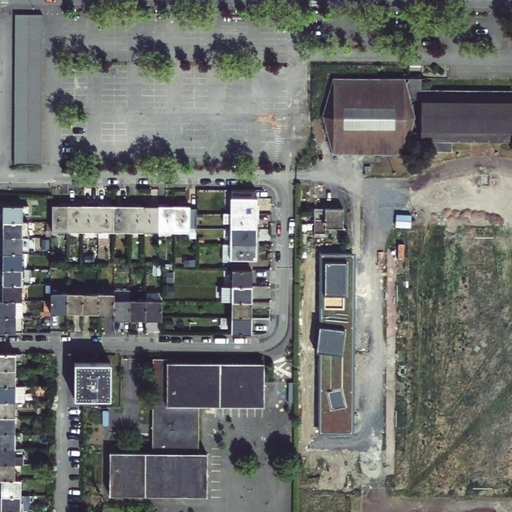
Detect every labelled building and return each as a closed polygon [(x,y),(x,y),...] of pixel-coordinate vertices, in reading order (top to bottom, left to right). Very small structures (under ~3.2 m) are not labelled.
[(15,14),(14,165),(26,165),(41,165),(42,15),(15,14)] [(404,80),(333,80),(323,117),(333,153),(404,154),(414,117),(404,80)] [(511,149),(511,97),(511,98),(511,93),(511,90),(420,90),(420,142),(429,142),(429,152),(451,152),(451,142),(511,142),(511,150),(511,149)] [(257,205),(257,198),(255,198),(256,190),(231,189),(231,198),(230,214),(259,214),(259,205),(257,205)] [(51,231),(67,232),(68,203),(59,203),(59,205),(51,205),(51,231)] [(68,203),(67,232),(83,232),(83,205),(77,205),(77,203),(68,203)] [(83,205),(83,232),(98,232),(98,204),(89,204),(89,205),(83,205)] [(108,238),(108,232),(113,232),(113,206),(107,205),(107,204),(98,204),(98,232),(98,238),(108,238)] [(128,232),(129,204),(120,204),(120,206),(113,206),(113,232),(128,232)] [(143,232),(144,206),(138,206),(138,204),(129,204),(128,232),(143,232)] [(159,232),(159,204),(150,204),(150,206),(144,206),(143,232),(159,232)] [(159,232),(174,232),(174,206),(168,206),(168,204),(159,204),(159,232)] [(3,205),(3,221),(22,222),(22,215),(28,215),(28,205),(3,205)] [(190,208),(190,206),(174,206),(174,232),(190,232),(190,236),(191,238),(196,238),(196,228),(197,208),(190,208)] [(343,228),(343,208),(314,208),(314,233),(325,233),(325,228),(343,228)] [(230,214),(223,213),(223,223),(230,223),(230,229),(256,229),(257,223),(258,223),(259,214),(230,214)] [(3,237),(28,237),(28,222),(22,222),(3,221),(3,237)] [(256,229),(230,229),(230,244),(258,244),(258,235),(256,235),(256,229)] [(3,237),(3,253),(26,253),(28,253),(28,237),(3,237)] [(230,244),(223,244),(222,262),(230,262),(230,270),(232,270),(249,270),(249,260),(256,260),(256,253),(258,253),(258,244),(230,244)] [(3,253),(3,268),(26,269),(26,253),(3,253)] [(351,433),(353,255),(322,255),(321,326),(318,326),(315,352),(321,352),(320,433),(351,433)] [(26,269),(3,268),(3,284),(21,284),(30,284),(30,269),(26,269)] [(249,270),(232,270),(232,286),(251,286),(251,270),(249,270)] [(21,284),(3,284),(3,300),(21,300),(21,292),(21,284)] [(251,286),(232,286),(222,286),(222,302),(232,302),(251,302),(251,286)] [(174,288),(166,288),(166,296),(174,296),(174,288)] [(66,294),(66,312),(82,312),(82,294),(82,289),(76,289),(76,294),(66,294)] [(113,312),(113,319),(129,319),(129,300),(129,290),(114,289),(114,294),(113,312)] [(66,312),(66,294),(50,294),(50,312),(66,312)] [(82,294),(82,312),(98,312),(98,294),(82,294)] [(98,294),(98,312),(113,312),(114,294),(98,294)] [(0,315),(22,316),(23,300),(21,300),(3,300),(0,299),(0,315)] [(129,300),(129,319),(145,319),(145,301),(129,300)] [(145,301),(145,319),(161,319),(161,301),(160,301),(145,301)] [(251,302),(232,302),(232,317),(250,317),(251,302)] [(0,315),(0,331),(15,332),(22,332),(22,316),(0,315)] [(232,317),(232,334),(250,334),(250,317),(232,317)] [(21,353),(0,353),(0,369),(14,369),(14,362),(21,362),(21,353)] [(264,405),(264,364),(167,363),(167,359),(153,359),(153,453),(109,453),(109,495),(206,495),(207,454),(197,454),(198,405),(264,405)] [(110,363),(75,363),(74,398),(110,399),(110,363)] [(14,369),(0,369),(0,384),(14,385),(14,369)] [(14,385),(0,384),(0,400),(14,401),(24,401),(24,385),(14,385)] [(14,401),(0,400),(0,416),(14,416),(14,401)] [(14,416),(0,416),(0,431),(14,432),(14,416)] [(14,432),(0,431),(0,447),(14,448),(14,432)] [(14,448),(0,447),(0,463),(14,463),(23,463),(23,448),(14,448)] [(14,463),(0,463),(0,478),(1,479),(14,479),(14,463)] [(1,495),(20,495),(20,479),(14,479),(1,479),(1,495)] [(1,510),(20,510),(20,495),(1,495),(1,510)]
